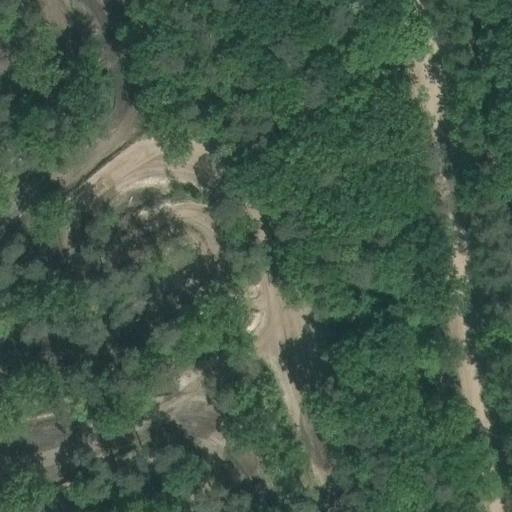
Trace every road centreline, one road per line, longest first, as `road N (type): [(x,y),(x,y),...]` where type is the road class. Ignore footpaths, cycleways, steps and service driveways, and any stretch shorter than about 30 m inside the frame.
road 1 (track): [(425,0),(505,511)]
road 2 (track): [(441,0),(493,12),(511,138)]
